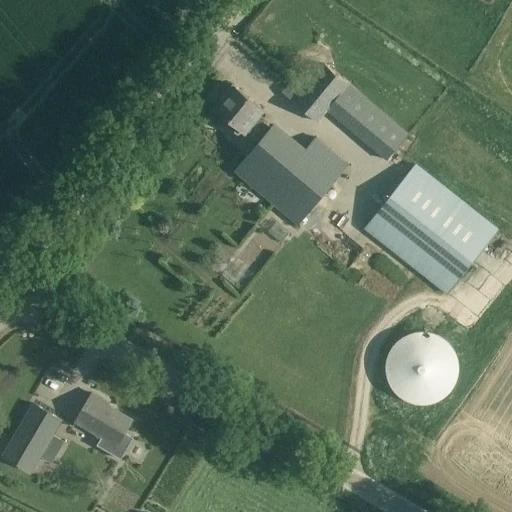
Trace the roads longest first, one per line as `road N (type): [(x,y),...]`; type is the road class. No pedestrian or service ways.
road 1 (unclassified): [(407,511),(148,362),(13,296)]
road 2 (unclassified): [(13,296),(66,215),(245,0)]
